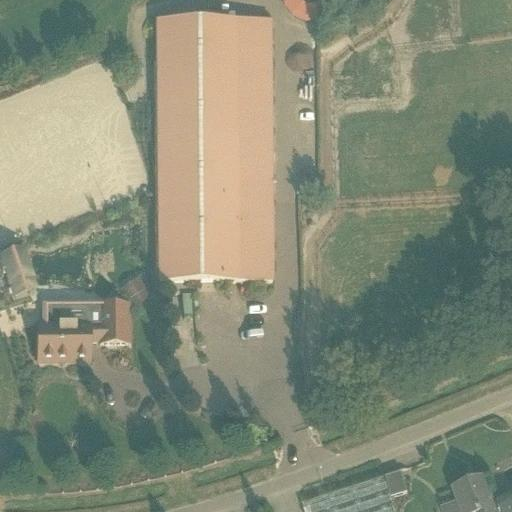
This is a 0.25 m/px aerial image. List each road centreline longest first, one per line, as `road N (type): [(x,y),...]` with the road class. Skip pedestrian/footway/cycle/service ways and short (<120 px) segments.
road 1 (unknown): [(288,482),(281,30)]
road 2 (unclassified): [(194,511),(511,396)]
